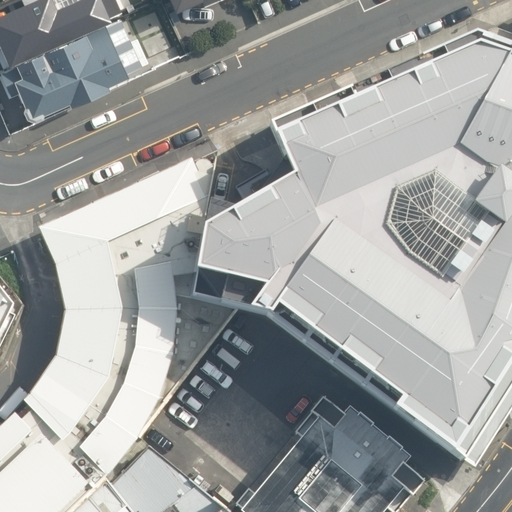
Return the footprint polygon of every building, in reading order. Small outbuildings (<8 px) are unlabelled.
[(18,65),(88,33),(115,20),(105,0),(76,0),(60,8),(56,0),(22,0),(25,4),(0,15),(0,57),(5,69),(12,66),(12,67),(18,65)] [(218,0),(172,0),(178,13),(205,1),(207,5),(218,0)] [(180,53),(160,7),(136,17),(156,63),(180,53)] [(131,76),(108,28),(90,37),(88,33),(18,65),(20,69),(4,77),(10,90),(19,86),(27,106),(26,111),(29,117),(38,121),(45,117),(47,114),(73,104),(74,107),(113,89),(110,85),(131,76)] [(238,314),(261,320),(261,319),(383,410),(382,412),(441,456),(455,465),(458,460),(470,468),(472,469),(511,406),(511,44),(509,52),(503,49),(467,36),(261,127),(266,139),(264,140),(282,179),(229,210),(196,229),(186,276),(189,276),(184,301),(238,314)] [(0,511),(73,511),(108,480),(111,476),(141,442),(162,402),(176,357),(179,311),(175,279),(181,274),(199,203),(216,172),(212,164),(206,162),(200,164),(197,167),(194,161),(41,230),(58,268),(67,313),(59,358),(32,396),(25,403),(34,412),(24,422),(17,415),(0,430),(0,511)] [(0,355),(18,318),(13,315),(17,307),(0,285),(0,355)] [(244,511),(389,511),(390,510),(392,511),(399,511),(413,496),(415,497),(427,483),(407,466),(413,459),(404,451),(404,450),(390,438),(389,440),(375,428),(376,426),(361,414),(361,415),(351,408),(345,416),(324,398),(296,432),(305,438),(257,496),(250,489),(237,505),(245,511),(244,511)] [(112,485),(132,511),(230,511),(150,445),(112,485)] [(108,480),(73,511),(132,511),(112,485),(108,480)]
